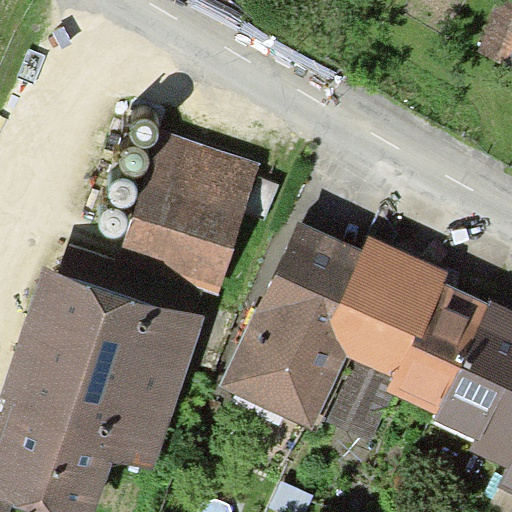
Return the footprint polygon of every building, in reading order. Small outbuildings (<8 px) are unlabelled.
[(511,0),(502,0),(480,50),(511,64),(511,0)] [(134,109),(129,113),(126,117),(124,123),(125,128),(129,133),(133,137),(139,138),(145,137),(150,134),(153,130),(155,124),(154,118),(150,113),(146,109),(140,108),(134,109)] [(121,234),(217,268),(251,168),(154,134),(121,234)] [(142,146),(142,145),(139,141),(133,138),(127,138),(122,140),(117,143),(114,149),(114,155),(116,160),(119,164),(125,167),(131,168),(136,166),(141,162),(143,157),(144,151),(142,146)] [(110,171),(109,171),(105,175),(103,180),(103,186),(105,192),(110,196),(115,198),(121,198),(127,196),(131,192),(133,187),(133,181),(131,175),(127,171),(121,168),(115,168),(110,171)] [(98,202),(94,207),(93,213),(94,219),(97,224),(102,227),(108,228),(113,227),(119,224),(122,220),(123,214),(123,208),(119,203),(115,199),(109,198),(103,199),(98,202)] [(233,372),(310,408),(343,341),(326,333),(360,254),(293,222),(254,304),(263,308),(233,372)] [(0,447),(0,505),(7,485),(79,509),(99,449),(137,462),(195,289),(65,246),(57,272),(55,272),(0,447)] [(478,309),(360,254),(326,333),(343,341),(360,349),(327,418),(364,435),(390,379),(436,400),(478,309)] [(481,421),(511,434),(511,325),(478,309),(436,400),(427,421),(471,441),(481,421)] [(511,449),(498,480),(511,487),(511,449)]
